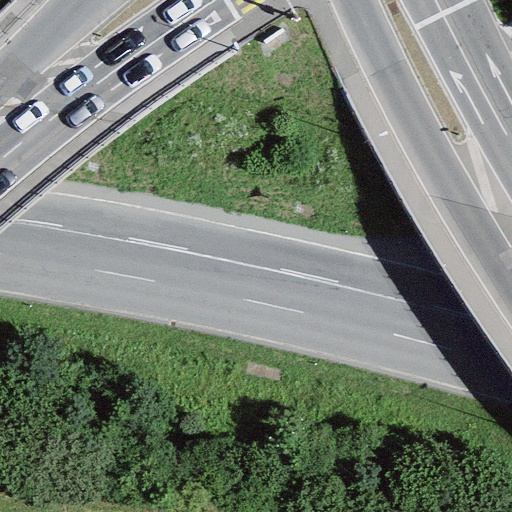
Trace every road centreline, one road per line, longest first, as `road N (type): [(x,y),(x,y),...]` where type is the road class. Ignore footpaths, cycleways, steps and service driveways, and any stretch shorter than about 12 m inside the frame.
road 1 (trunk): [(465,353),(281,307),(0,253)]
road 2 (primary): [(357,0),(450,177),(511,257)]
road 3 (secondary): [(0,142),(197,0)]
road 4 (primary): [(511,162),(448,0)]
road 5 (secondary): [(92,8),(0,116)]
